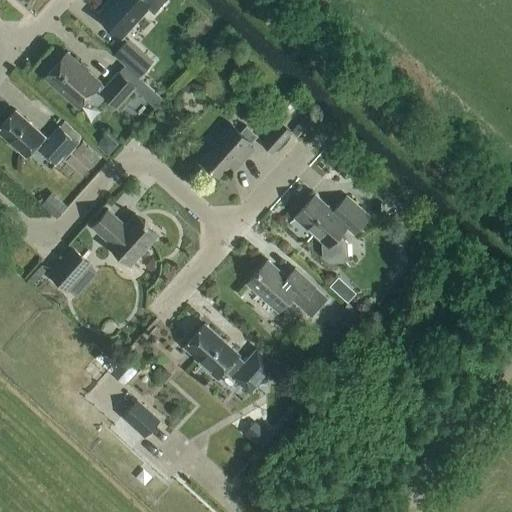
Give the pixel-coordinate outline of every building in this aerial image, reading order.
[(110,0),(96,16),(121,40),(148,10),(153,15),(166,0),(110,0)] [(138,78),(154,61),(129,39),(114,56),(125,66),(138,78)] [(96,87),(98,86),(100,83),(67,53),(44,78),(77,108),(96,87)] [(119,73),(118,72),(102,90),(98,86),(96,87),(101,91),(99,93),(117,108),(133,90),(155,110),(163,101),(138,78),(125,66),(119,73)] [(47,140),(43,137),(44,137),(15,111),(0,127),(0,133),(9,142),(7,144),(15,151),(17,149),(26,157),(36,146),(39,149),(55,164),(63,155),(65,157),(77,143),(59,127),(47,140)] [(272,153),(291,132),(281,123),(262,144),(272,153)] [(240,133),(230,125),(210,148),(212,149),(201,162),(218,177),(229,164),(231,166),(251,144),(251,143),(257,136),(246,127),(240,133)] [(52,192),(43,204),(59,215),(68,204),(52,192)] [(333,212),(314,196),(294,218),(323,243),(321,245),(322,258),(329,264),(342,263),(348,256),(347,244),(340,237),(337,236),(345,227),(353,234),(368,217),(346,197),(333,212)] [(125,226),(108,210),(92,227),(109,243),(108,245),(130,265),(157,235),(135,215),(125,226)] [(67,293),(92,266),(73,249),(48,276),(67,293)] [(286,278),(267,261),(246,284),(277,312),(292,296),(301,304),(315,288),(294,269),(286,278)] [(341,279),(335,285),(349,300),(355,294),(341,279)] [(358,321),(361,324),(365,318),(347,305),(343,310),(344,311),(320,344),(334,354),(358,321)] [(244,363),(236,356),(238,355),(204,324),(184,347),(197,358),(195,360),(217,379),(224,370),(249,393),(274,366),(256,350),(244,363)] [(104,367),(110,360),(101,353),(95,360),(104,367)] [(144,438),(161,421),(136,398),(120,416),(144,438)] [(274,436),(257,422),(246,436),(262,450),(274,436)]
